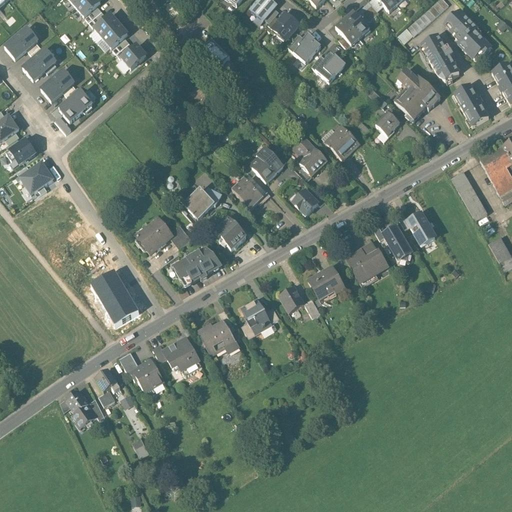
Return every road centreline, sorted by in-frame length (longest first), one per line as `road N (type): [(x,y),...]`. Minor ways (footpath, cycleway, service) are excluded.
road 1 (tertiary): [(164,322),(511,126)]
road 2 (residential): [(164,322),(53,159),(66,147)]
road 3 (residential): [(109,0),(162,63),(66,147)]
road 4 (tertiary): [(0,434),(164,322)]
